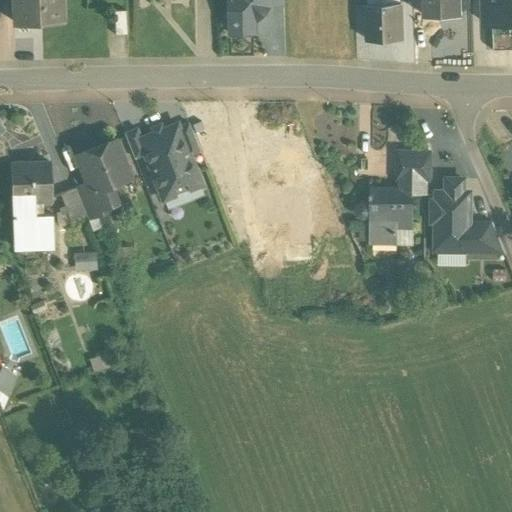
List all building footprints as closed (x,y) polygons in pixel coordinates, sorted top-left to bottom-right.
[(12,0),(14,22),(61,20),(60,0),(12,0)] [(227,0),(228,11),(224,16),(228,20),(229,34),(253,33),(252,21),(268,4),(267,0),(227,0)] [(399,0),(381,0),(382,5),(368,5),(366,5),(368,41),(402,39),(400,4),(399,0)] [(460,15),(459,0),(424,0),(425,16),(460,15)] [(511,0),(484,0),(485,23),(493,23),(511,21),(511,0)] [(126,11),(114,11),(115,35),(127,35),(126,11)] [(511,21),(493,23),(495,52),(511,50),(511,21)] [(189,123),(178,128),(189,156),(200,151),(189,123)] [(141,139),(139,140),(145,154),(163,199),(200,184),(189,156),(178,128),(176,125),(141,139)] [(136,129),(124,134),(134,158),(145,154),(139,140),(141,139),(136,129)] [(0,136),(0,161),(8,158),(0,136)] [(114,141),(78,155),(88,182),(101,215),(99,215),(102,223),(103,223),(115,218),(117,215),(111,202),(114,196),(110,187),(113,183),(128,177),(114,141)] [(430,153),(398,153),(397,179),(400,179),(425,179),(429,179),(430,153)] [(49,162),(10,163),(11,194),(31,193),(31,199),(33,199),(51,198),(49,162)] [(425,179),(400,179),(400,184),(413,184),(413,192),(425,192),(425,179)] [(463,180),(447,180),(447,193),(437,192),(437,201),(433,201),(432,221),(437,221),(436,247),(466,247),(466,224),(469,224),(470,193),(463,193),(463,180)] [(88,182),(75,187),(87,216),(88,220),(99,215),(101,215),(88,182)] [(300,183),(275,193),(290,231),(294,241),(331,226),(317,191),(305,195),(300,183)] [(400,190),(371,189),(371,194),(370,194),(370,198),(371,198),(371,204),(371,217),(371,224),(396,225),(396,226),(397,226),(411,226),(412,226),(412,206),(413,206),(413,192),(413,184),(400,184),(400,190)] [(75,187),(58,194),(63,206),(58,208),(65,224),(87,216),(75,187)] [(34,214),(33,199),(31,199),(31,193),(11,194),(11,200),(13,237),(42,236),(52,236),(51,213),(34,214)] [(265,242),(290,231),(275,193),(236,209),(249,241),(263,236),(265,242)] [(364,202),(358,204),(355,210),(358,216),(364,218),(369,217),(371,217),(371,204),(369,204),(364,202)] [(396,225),(371,224),(371,241),(397,242),(397,226),(396,226),(396,225)] [(469,224),(466,224),(466,247),(466,251),(505,252),(494,224),(469,224)] [(411,226),(397,226),(397,242),(411,242),(411,226)] [(52,236),(42,236),(42,247),(53,247),(52,236)] [(5,365),(0,376),(0,390),(11,395),(22,373),(5,365)]
